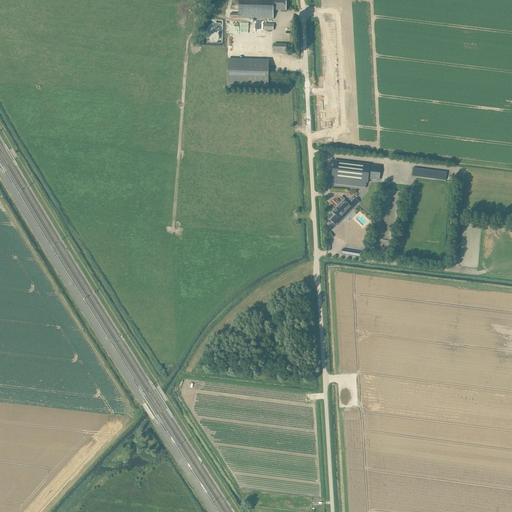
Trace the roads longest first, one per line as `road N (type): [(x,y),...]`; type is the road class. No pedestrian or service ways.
road 1 (unclassified): [(331,511),(303,0)]
road 2 (track): [(16,157),(157,386)]
road 3 (track): [(166,400),(237,511)]
